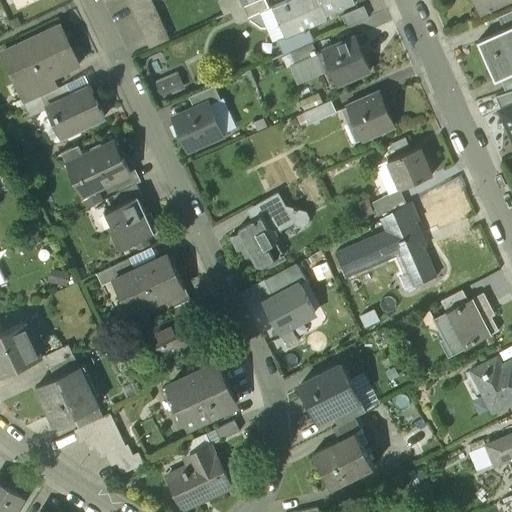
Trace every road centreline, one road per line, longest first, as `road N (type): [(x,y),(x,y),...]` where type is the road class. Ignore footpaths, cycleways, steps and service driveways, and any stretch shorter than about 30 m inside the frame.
road 1 (residential): [(250,511),(275,458),(260,363),(88,0)]
road 2 (residential): [(511,235),(407,0)]
road 3 (residential): [(112,511),(0,432)]
